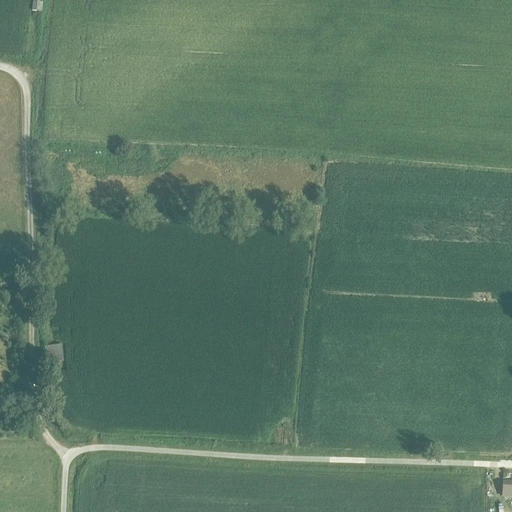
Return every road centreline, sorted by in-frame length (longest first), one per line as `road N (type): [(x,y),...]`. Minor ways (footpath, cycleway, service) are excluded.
road 1 (unclassified): [(511,467),(98,451),(68,461)]
road 2 (unclassified): [(0,72),(24,88),(27,106),(36,411),(47,440),(68,461)]
